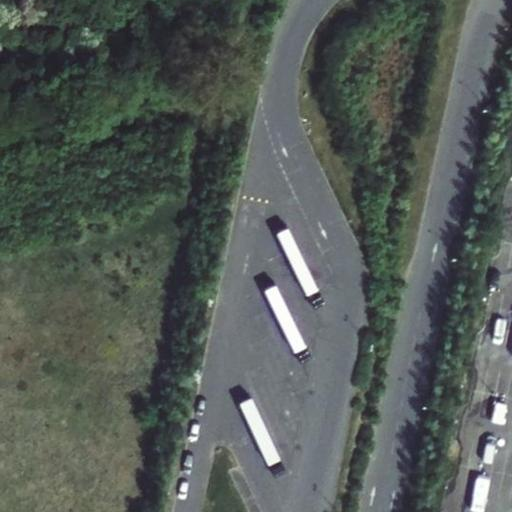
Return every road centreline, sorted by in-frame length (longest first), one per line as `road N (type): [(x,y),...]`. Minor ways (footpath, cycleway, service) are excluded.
road 1 (unclassified): [(379,511),(493,0)]
road 2 (unclassified): [(279,75),(282,111),(352,288),(309,511)]
road 3 (unclassified): [(279,75),(187,511)]
